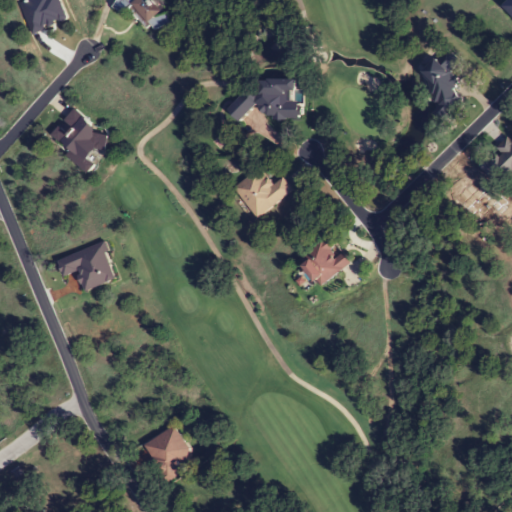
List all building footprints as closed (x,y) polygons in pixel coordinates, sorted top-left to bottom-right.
[(171,23),(167,12),(158,15),(152,0),(118,0),(119,2),(115,3),(119,12),(139,6),(148,31),(171,23)] [(89,171),(95,165),(90,161),(109,139),(73,108),(60,123),(48,136),(89,171)] [(511,186),(511,184),(511,143),(506,138),(479,165),(499,184),(504,179),(511,186)] [(293,191),(283,177),(272,185),(260,168),(233,188),(256,218),(293,191)] [(299,259),(323,286),(350,263),(326,236),(299,259)] [(188,470),(182,459),(191,454),(176,427),(143,445),(165,484),(188,470)]
